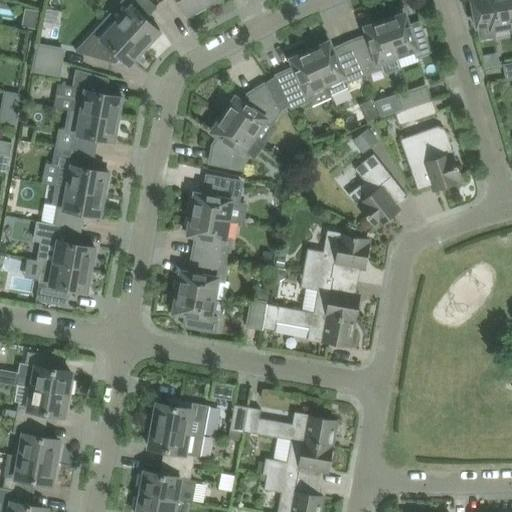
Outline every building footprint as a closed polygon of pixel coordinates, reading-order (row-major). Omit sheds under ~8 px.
[(123,0),(131,7),(117,22),(144,47),(160,29),(153,23),(152,25),(145,18),(156,6),(149,0),(123,0)] [(207,3),(205,0),(179,0),(183,6),(181,7),(185,15),(207,3)] [(511,25),(506,0),(473,0),(472,0),(476,26),(479,26),(477,27),(479,35),(480,35),(481,38),(494,35),(493,29),(511,25)] [(405,13),(397,16),(396,14),(384,18),(397,55),(415,49),(417,55),(429,51),(421,28),(415,30),(413,24),(409,25),(405,13)] [(397,55),(384,18),(373,22),(373,24),(365,27),(368,35),(350,41),(363,74),(381,68),(379,61),(397,55)] [(144,47),(117,22),(103,38),(95,31),(76,50),(115,62),(121,57),(122,58),(120,59),(127,66),(144,47)] [(363,74),(350,41),(333,49),(329,41),(322,45),(321,43),(309,48),(326,84),(331,95),(349,86),(346,82),(363,74)] [(61,62),(63,49),(39,44),(36,57),(61,62)] [(277,76),(270,81),(286,106),(290,103),(292,107),(311,98),(308,92),(326,84),(309,48),(298,54),(299,56),(291,59),(294,67),(277,75),(277,76)] [(59,74),(61,62),(36,57),(34,70),(59,74)] [(122,94),(113,93),(112,95),(105,93),(107,79),(75,74),(69,110),(117,118),(122,94)] [(229,102),(222,113),(254,135),(265,119),(271,123),(280,109),(286,106),(270,81),(264,85),(264,84),(248,94),(243,101),(236,97),(231,104),(229,102)] [(426,86),(402,94),(407,108),(430,100),(426,86)] [(16,111),(18,90),(5,89),(3,110),(16,111)] [(430,100),(407,108),(395,112),(400,124),(436,112),(432,100),(430,100)] [(69,110),(65,130),(72,131),(69,148),(94,153),(96,138),(104,139),(104,141),(113,143),(117,118),(69,110)] [(254,135),(222,113),(215,123),(217,124),(212,132),(219,136),(213,144),(210,162),(240,168),(249,154),(243,151),(254,135)] [(371,126),(354,138),(362,151),(380,140),(371,126)] [(436,126),(400,139),(418,190),(431,185),(433,190),(459,181),(458,178),(461,177),(444,130),(436,126)] [(91,169),(94,153),(69,148),(56,146),(52,166),(56,167),(53,184),(56,185),(68,187),(104,193),(108,170),(99,168),(99,170),(91,169)] [(407,195),(374,153),(355,168),(366,182),(350,195),(362,210),(374,225),(377,223),(379,226),(392,215),(400,209),(396,204),(407,195)] [(228,220),(232,200),(238,201),(242,181),(227,179),(207,175),(204,194),(195,193),(194,201),(192,201),(190,213),(228,220)] [(99,218),(104,193),(68,187),(56,185),(53,206),(58,207),(55,224),(80,228),(83,213),(91,214),(90,216),(99,218)] [(225,239),(228,220),(190,213),(187,225),(189,226),(188,234),(196,236),(193,254),(228,260),(231,240),(225,239)] [(77,244),(80,228),(55,224),(38,220),(35,239),(58,243),(55,262),(90,269),(94,245),(85,243),(85,245),(77,244)] [(365,268),(366,259),(369,242),(366,241),(367,238),(329,231),(325,251),(308,248),(304,271),(356,281),(359,267),(365,268)] [(217,279),(224,280),(228,260),(193,254),(190,272),(181,270),(180,279),(178,279),(176,291),(214,298),(217,279)] [(86,293),(90,269),(55,262),(43,260),(39,281),(36,298),(41,299),(66,304),(69,288),(77,289),(77,291),(86,293)] [(360,294),(354,293),(356,281),(304,271),(301,287),(318,290),(314,312),(355,320),(360,294)] [(211,317),(214,298),(176,291),(173,303),(175,304),(174,312),(187,315),(186,319),(192,320),(191,326),(192,327),(215,331),(217,318),(211,317)] [(263,328),(267,303),(252,300),(248,325),(263,328)] [(351,346),(355,321),(355,320),(314,312),(280,306),(280,305),(267,303),(263,328),(262,329),(263,329),(263,328),(275,330),(277,321),(311,327),(309,338),(351,346)] [(70,379),(71,372),(50,368),(53,356),(28,351),(25,365),(19,363),(16,384),(32,387),(71,394),(73,379),(70,379)] [(68,409),(71,394),(32,387),(30,400),(20,399),(16,420),(40,424),(43,412),(63,416),(65,408),(68,409)] [(199,414),(201,404),(167,397),(167,398),(169,399),(168,405),(157,403),(157,406),(154,405),(151,419),(154,419),(153,425),(205,434),(208,416),(199,414)] [(244,431),(248,406),(235,404),(230,428),(244,431)] [(332,446),(337,422),(337,420),(296,413),(294,424),(259,417),(261,409),(248,406),(244,431),(291,439),(332,446)] [(61,448),(58,447),(59,440),(38,436),(40,424),(16,420),(13,433),(24,435),(20,456),(59,462),(61,448)] [(201,455),(205,434),(189,431),(153,425),(153,428),(150,427),(147,441),(150,442),(149,447),(170,451),(168,463),(193,467),(196,454),(201,455)] [(329,463),(332,446),(291,439),(287,461),(266,458),(263,473),(267,473),(320,483),(322,471),(328,472),(329,463)] [(6,475),(3,488),(28,492),(30,480),(51,484),(53,477),(56,477),(59,462),(20,456),(8,453),(5,474),(6,475)] [(191,480),(193,467),(168,463),(166,475),(145,471),(144,474),(141,473),(139,487),(142,488),(141,493),(177,499),(192,502),(196,481),(191,480)] [(318,495),(320,483),(267,473),(264,488),(282,492),(278,511),(320,511),(324,496),(318,495)] [(26,504),(28,492),(3,488),(0,487),(0,502),(1,503),(0,506),(0,511),(46,511),(47,508),(26,504)] [(174,511),(177,499),(141,493),(140,496),(137,495),(135,509),(138,510),(137,511),(174,511)]
